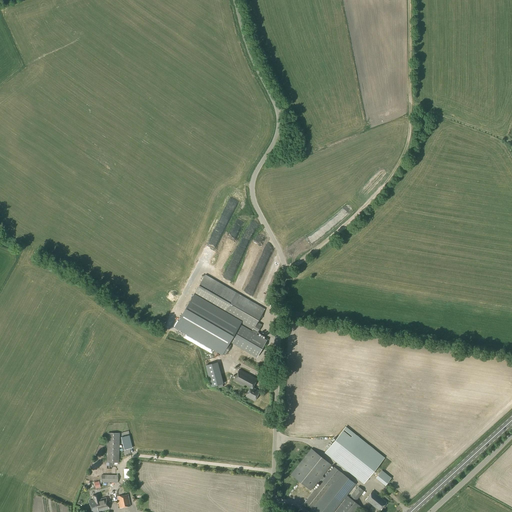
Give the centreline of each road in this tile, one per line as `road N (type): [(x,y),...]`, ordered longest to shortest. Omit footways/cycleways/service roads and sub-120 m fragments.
road 1 (unclassified): [(271,511),(285,275),(248,186),(273,141),(274,116),(231,0)]
road 2 (track): [(409,0),(411,118),(399,169),(366,210),(285,275)]
road 3 (unknown): [(272,469),(131,455)]
road 4 (primary): [(411,511),(511,420)]
